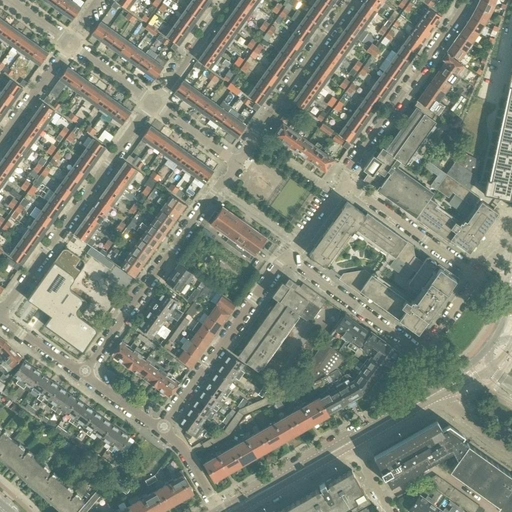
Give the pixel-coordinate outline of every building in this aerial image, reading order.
[(58,0),(53,8),(62,14),(72,1),(69,0),(58,0)] [(136,2),(132,0),(115,0),(115,1),(128,10),(132,4),(133,6),(136,2)] [(164,0),(163,2),(161,6),(165,9),(168,5),(169,6),(169,5),(170,4),(173,0),(172,0),(164,0)] [(209,0),(191,0),(191,1),(204,10),(211,1),(209,0)] [(246,0),(240,0),(236,6),(249,15),(252,10),(254,11),(257,7),(246,0)] [(295,0),(289,0),(288,3),(292,6),(296,8),(299,3),(296,0),(295,0)] [(310,0),(315,3),(312,6),(325,15),(331,6),(322,0),(310,0)] [(379,0),(365,0),(363,2),(376,11),(381,15),(385,10),(386,11),(388,7),(384,4),(384,3),(383,2),(379,0)] [(407,0),(401,0),(398,6),(402,9),(407,0)] [(479,0),(476,7),(475,8),(489,16),(494,6),(494,5),(482,0),(479,0)] [(72,1),(62,14),(72,21),(81,8),(72,1)] [(191,1),(185,9),(198,19),(204,10),(191,1)] [(363,2),(357,12),(369,21),(371,22),(373,18),(372,17),(376,11),(363,2)] [(283,8),(288,12),(292,6),(288,3),(285,6),(283,8)] [(156,8),(151,4),(147,10),(152,13),(156,8)] [(236,6),(230,15),(244,25),(246,22),(245,21),(249,15),(236,6)] [(312,6),(305,15),(318,24),(325,15),(312,6)] [(181,15),(178,19),(191,28),(198,19),(185,9),(181,7),(178,12),(181,15)] [(471,16),(471,17),(484,25),(484,24),(489,16),(475,8),(471,16)] [(297,9),(294,13),(291,18),(292,19),(292,20),(294,21),(312,33),(318,24),(305,15),(299,11),(297,9)] [(429,9),(422,17),(435,27),(441,17),(429,9)] [(390,17),(388,20),(391,23),(398,14),(394,11),(390,17)] [(357,12),(350,21),(364,31),(367,27),(365,26),(369,21),(357,12)] [(154,15),(148,24),(151,26),(157,17),(154,15)] [(230,15),(223,24),(236,33),(240,28),(241,29),(244,25),(230,15)] [(422,17),(416,26),(429,35),(435,27),(422,17)] [(471,17),(465,26),(477,35),(484,25),(471,17)] [(178,19),(172,27),(185,37),(191,28),(178,19)] [(383,25),(380,29),(385,32),(391,23),(388,20),(383,26),(383,25)] [(0,40),(2,42),(12,27),(3,21),(0,24),(0,40)] [(293,33),(305,42),(312,33),(294,21),(288,30),(293,33)] [(350,21),(344,30),(356,39),(360,33),(362,34),(364,31),(350,21)] [(91,35),(100,41),(110,28),(100,22),(91,35)] [(223,24),(217,33),(231,43),(234,40),(232,39),(236,33),(223,24)] [(152,27),(151,26),(148,31),(155,36),(157,33),(158,31),(152,27)] [(416,26),(409,36),(422,45),(429,35),(416,26)] [(461,31),(459,34),(471,43),(477,35),(465,26),(461,31)] [(7,42),(13,46),(21,34),(12,27),(2,42),(6,45),(7,42)] [(185,37),(172,27),(166,36),(178,46),(185,37)] [(100,41),(109,48),(118,35),(110,28),(100,41)] [(268,29),(266,33),(264,36),(262,39),(267,42),(270,38),(271,37),(270,36),(273,33),(268,29)] [(338,39),(352,49),(354,45),(353,44),(356,39),(344,30),(338,39)] [(217,33),(210,42),(223,51),(227,46),(228,47),(231,43),(217,33)] [(293,33),(286,42),(299,51),(305,42),(293,33)] [(16,52),(20,55),(31,40),(21,34),(13,46),(18,50),(16,52)] [(459,34),(453,42),(466,52),(471,43),(459,34)] [(109,48),(118,54),(127,41),(118,35),(109,48)] [(402,45),(415,54),(422,45),(409,36),(409,37),(403,45),(402,45)] [(338,39),(331,48),(344,57),(347,51),(349,52),(352,49),(338,39)] [(25,55),(30,59),(39,46),(31,40),(20,55),(24,57),(25,55)] [(118,54),(127,60),(136,48),(127,41),(118,54)] [(210,42),(204,51),(218,61),(221,58),(219,57),(223,51),(210,42)] [(286,42),(280,51),(293,60),(299,51),(286,42)] [(448,52),(447,54),(458,62),(460,64),(461,62),(463,59),(461,57),(466,52),(453,42),(447,51),(448,52)] [(402,45),(396,54),(409,63),(415,54),(402,45)] [(39,46),(30,59),(29,61),(32,64),(34,62),(40,66),(48,53),(39,46)] [(136,67),(145,54),(136,48),(127,60),(136,67)] [(331,48),(325,56),(338,66),(341,63),(340,62),(344,57),(331,48)] [(381,68),(385,70),(395,51),(391,49),(381,68)] [(136,67),(146,74),(155,61),(154,60),(150,57),(152,54),(147,51),(145,54),(136,67)] [(218,61),(204,51),(198,60),(210,69),(214,64),(216,65),(218,61)] [(277,55),(274,60),(286,69),(293,60),(280,51),(277,55)] [(446,62),(443,66),(457,75),(460,77),(466,69),(463,67),(463,66),(460,64),(458,62),(447,54),(445,53),(441,59),(446,62)] [(396,54),(390,63),(402,72),(409,63),(396,54)] [(157,55),(154,60),(155,61),(146,74),(154,80),(163,67),(167,62),(157,55)] [(325,56),(319,65),(331,74),(335,69),(336,70),(339,67),(338,66),(325,56)] [(228,68),(231,65),(225,59),(222,64),(228,68)] [(268,67),(267,69),(280,78),(286,69),(274,60),(270,64),(268,63),(266,66),(268,67)] [(368,60),(361,69),(366,73),(372,64),(368,60)] [(390,63),(384,72),(396,81),(402,72),(390,63)] [(319,65),(312,74),(326,84),(328,81),(327,80),(331,74),(319,65)] [(441,71),(438,75),(451,84),(453,80),(457,75),(443,66),(440,70),(441,71)] [(62,89),(65,91),(67,88),(77,74),(68,67),(50,92),(57,96),(62,89)] [(9,69),(6,73),(15,80),(19,73),(14,70),(13,71),(9,69)] [(267,69),(261,78),(274,87),(280,78),(267,69)] [(207,77),(212,80),(214,82),(217,78),(210,72),(207,77)] [(384,72),(377,81),(390,89),(396,81),(384,72)] [(485,187),(483,194),(501,198),(502,198),(510,200),(511,192),(511,189),(511,73),(510,73),(507,86),(508,86),(510,87),(508,100),(490,180),(488,179),(486,179),(485,186),(485,187)] [(86,80),(77,74),(67,88),(70,91),(71,89),(77,92),(85,80),(86,80)] [(239,77),(236,75),(236,74),(230,83),(233,85),(239,77)] [(312,74),(306,83),(318,92),(321,87),(323,88),(326,84),(312,74)] [(16,80),(20,83),(19,84),(24,87),(27,83),(23,80),(24,79),(19,75),(16,80)] [(434,79),(430,83),(444,93),(451,84),(438,75),(436,79),(434,79)] [(258,82),(255,86),(267,96),(274,87),(261,78),(258,82)] [(10,80),(3,89),(16,98),(23,89),(10,80)] [(81,98),(84,101),(95,86),(87,80),(86,80),(85,80),(77,92),(82,96),(81,98)] [(174,93),(183,100),(192,87),(183,81),(174,93)] [(377,81),(371,90),(383,99),(390,89),(377,81)] [(306,83),(299,93),(313,102),(315,99),(314,98),(318,92),(306,83)] [(428,89),(425,93),(438,102),(444,93),(430,83),(427,88),(428,89)] [(95,86),(84,101),(88,103),(89,101),(95,105),(104,93),(95,86)] [(233,86),(230,91),(237,95),(240,91),(233,86)] [(259,105),(260,105),(267,96),(255,86),(248,96),(259,105)] [(183,100),(192,106),(201,93),(192,87),(183,100)] [(3,89),(0,93),(0,100),(10,107),(16,98),(3,89)] [(459,115),(461,116),(467,100),(465,100),(469,92),(464,89),(450,110),(458,116),(459,115)] [(371,90),(364,99),(377,108),(383,99),(371,90)] [(200,113),(209,100),(213,94),(209,91),(205,97),(201,93),(192,106),(200,113)] [(102,113),(113,99),(104,93),(95,105),(100,109),(99,110),(102,113)] [(313,102),(299,93),(293,102),(305,110),(308,106),(310,107),(313,103),(312,103),(313,102)] [(421,96),(417,102),(431,111),(438,102),(425,93),(423,96),(421,96)] [(107,114),(112,118),(122,105),(113,99),(102,113),(106,116),(107,114)] [(364,99),(358,108),(370,117),(377,108),(364,99)] [(0,113),(3,116),(10,107),(0,100),(0,113)] [(200,113),(209,119),(219,106),(209,100),(200,113)] [(56,102),(53,107),(62,113),(65,109),(61,107),(60,106),(60,105),(56,102)] [(415,113),(408,124),(425,136),(435,122),(432,119),(435,115),(436,115),(431,111),(417,102),(413,107),(417,110),(415,113)] [(42,103),(35,112),(50,123),(53,118),(51,117),(55,112),(42,103)] [(116,121),(122,125),(131,112),(122,105),(112,118),(111,120),(115,123),(116,121)] [(209,119),(218,126),(228,113),(224,110),(219,106),(209,119)] [(358,108),(352,116),(364,125),(370,117),(358,108)] [(218,126),(227,132),(237,119),(233,116),(236,113),(231,109),(228,113),(218,126)] [(302,111),(301,111),(298,116),(305,121),(309,116),(302,111)] [(35,112),(29,121),(42,130),(46,125),(47,126),(50,123),(35,112)] [(239,115),(237,119),(227,132),(237,139),(246,126),(241,123),(244,119),(239,115)] [(352,116),(345,126),(358,135),(364,125),(352,116)] [(29,121),(23,130),(37,140),(40,136),(38,135),(42,130),(29,121)] [(273,135),(289,147),(300,132),(299,131),(297,134),(293,131),(295,128),(290,125),(288,127),(282,123),(279,128),(278,128),(277,130),(277,131),(273,135)] [(333,131),(322,124),(319,128),(330,135),(333,131)] [(408,124),(398,138),(415,150),(425,136),(408,124)] [(145,144),(149,147),(159,132),(150,126),(141,139),(147,142),(145,144)] [(358,135),(345,126),(339,135),(351,144),(358,135)] [(20,134),(16,139),(29,148),(33,143),(35,144),(37,140),(23,130),(20,134)] [(102,133),(98,139),(103,143),(106,146),(107,146),(109,142),(113,137),(109,135),(110,134),(104,130),(102,133)] [(66,134),(61,131),(55,139),(60,142),(66,134)] [(154,148),(159,151),(168,139),(159,132),(149,147),(153,150),(154,148)] [(289,147),(299,154),(308,141),(302,137),(304,135),(300,132),(289,147)] [(344,141),(335,135),(332,139),(341,145),(344,141)] [(398,138),(388,152),(405,164),(415,150),(398,138)] [(16,139),(10,148),(24,158),(27,154),(25,153),(29,148),(16,139)] [(93,139),(86,148),(99,157),(105,148),(105,147),(105,148),(93,139)] [(163,157),(167,160),(177,145),(168,139),(159,151),(164,155),(163,157)] [(310,162),(319,149),(321,147),(316,143),(314,146),(308,141),(299,154),(310,162)] [(172,161),(177,164),(186,151),(177,145),(167,160),(171,163),(172,161)] [(10,148),(4,157),(16,166),(20,161),(22,162),(24,158),(10,148)] [(86,148),(80,157),(92,166),(99,157),(86,148)] [(418,213),(429,198),(431,195),(394,169),(399,162),(404,165),(405,164),(388,152),(382,148),(378,153),(375,151),(363,169),(362,169),(368,173),(363,181),(368,185),(372,179),(377,183),(376,184),(380,187),(378,189),(385,194),(385,195),(386,193),(397,199),(396,200),(407,206),(406,208),(418,213)] [(319,149),(310,162),(325,173),(329,168),(329,167),(329,168),(331,166),(331,165),(334,160),(328,156),(330,153),(325,150),(323,152),(319,149)] [(185,173),(195,158),(186,151),(177,164),(183,168),(181,170),(185,173)] [(466,154),(462,152),(459,160),(457,162),(456,161),(446,174),(469,190),(474,182),(474,177),(474,175),(475,158),(466,154)] [(131,162),(136,166),(139,161),(141,159),(136,155),(133,159),(131,162)] [(4,157),(0,161),(0,167),(10,175),(11,176),(14,172),(13,171),(16,166),(4,157)] [(80,157),(73,166),(86,175),(92,166),(80,157)] [(190,173),(195,177),(204,164),(195,158),(185,173),(189,176),(190,173)] [(423,165),(436,174),(437,172),(439,174),(430,187),(435,190),(446,174),(426,160),(423,165)] [(125,162),(118,171),(133,181),(135,177),(134,176),(137,171),(125,162)] [(204,164),(195,177),(194,179),(198,182),(199,180),(204,184),(213,171),(204,164)] [(73,166),(67,175),(80,184),(86,175),(73,166)] [(0,167),(0,181),(5,185),(8,181),(6,180),(10,175),(0,167)] [(40,170),(35,167),(29,175),(36,180),(39,176),(36,174),(40,170)] [(118,171),(112,180),(125,189),(128,184),(130,185),(133,181),(118,171)] [(478,197),(469,190),(446,174),(436,189),(445,196),(448,198),(452,193),(455,194),(465,202),(472,206),(478,197)] [(67,175),(60,184),(73,193),(80,184),(67,175)] [(146,187),(144,189),(149,193),(156,181),(150,176),(143,185),(146,187)] [(112,180),(106,189),(120,199),(122,195),(121,194),(125,189),(112,180)] [(0,181),(0,188),(1,187),(3,189),(6,191),(9,187),(5,185),(0,181)] [(60,184),(54,192),(67,202),(73,193),(60,184)] [(106,189),(99,197),(112,206),(115,202),(117,203),(120,199),(106,189)] [(153,189),(151,192),(179,212),(181,209),(182,209),(184,207),(184,205),(169,193),(166,197),(162,194),(161,195),(153,189)] [(21,196),(17,194),(12,190),(9,193),(18,200),(21,196)] [(54,192),(48,202),(61,210),(67,202),(54,192)] [(163,206),(160,210),(174,219),(175,218),(176,218),(178,216),(177,214),(179,212),(151,192),(149,195),(157,201),(163,206)] [(449,202),(460,209),(465,202),(455,194),(449,202)] [(99,197),(93,206),(107,217),(109,214),(108,212),(112,206),(99,197)] [(25,207),(26,208),(30,203),(23,198),(17,207),(22,210),(24,207),(25,207)] [(423,223),(434,207),(437,204),(429,198),(418,213),(415,218),(420,221),(421,219),(424,221),(423,223)] [(141,207),(149,212),(169,226),(171,224),(172,224),(174,221),(174,220),(174,219),(160,210),(158,213),(147,205),(149,202),(146,200),(141,207)] [(475,209),(473,212),(490,223),(494,218),(492,217),(495,213),(497,214),(497,213),(493,210),(481,201),(475,209)] [(15,205),(10,202),(4,211),(8,214),(15,205)] [(48,202),(41,211),(54,219),(61,210),(48,202)] [(134,204),(131,207),(136,210),(139,205),(135,202),(134,204)] [(357,228),(361,231),(372,216),(367,213),(365,215),(347,202),(340,210),(342,212),(340,215),(338,214),(337,215),(339,216),(335,221),(334,220),(333,221),(350,232),(352,234),(353,231),(354,231),(355,229),(356,229),(357,228)] [(93,206),(87,215),(99,224),(103,219),(104,221),(107,217),(93,206)] [(17,207),(11,216),(15,219),(22,210),(17,207)] [(266,238),(253,229),(222,207),(218,213),(215,210),(207,221),(229,238),(226,242),(248,258),(251,253),(254,255),(266,238)] [(427,226),(435,232),(447,216),(434,207),(423,223),(424,224),(425,222),(429,224),(427,226)] [(41,211),(35,220),(48,229),(54,219),(41,211)] [(154,220),(151,224),(164,233),(166,232),(167,230),(167,229),(169,226),(149,212),(147,215),(154,220)] [(461,223),(460,225),(448,241),(449,242),(450,240),(469,253),(475,244),(474,243),(477,239),(478,240),(479,239),(477,238),(480,233),(482,235),(490,223),(473,212),(466,222),(464,221),(462,223),(461,223)] [(87,215),(80,224),(95,234),(97,231),(95,230),(99,224),(87,215)] [(15,219),(11,216),(7,221),(12,224),(15,219)] [(360,233),(368,239),(380,222),(372,216),(361,231),(360,233)] [(448,241),(460,225),(447,216),(435,232),(444,238),(445,236),(449,239),(448,241)] [(118,225),(117,224),(112,221),(110,219),(108,223),(110,224),(114,227),(116,228),(116,229),(120,232),(123,228),(118,225)] [(35,220),(29,229),(41,238),(48,229),(35,220)] [(341,243),(350,232),(333,221),(325,232),(341,243)] [(377,244),(378,243),(389,228),(380,222),(368,239),(377,244)] [(141,223),(139,226),(159,241),(160,238),(162,238),(164,235),(163,234),(164,233),(151,224),(148,228),(141,223)] [(95,234),(80,224),(73,234),(86,243),(90,237),(91,239),(95,234)] [(140,238),(153,248),(154,247),(155,247),(157,244),(157,243),(159,241),(139,226),(137,230),(143,234),(140,238)] [(120,235),(121,235),(124,238),(129,230),(126,228),(120,235)] [(408,266),(416,272),(423,263),(415,257),(413,245),(389,228),(378,243),(382,246),(381,247),(407,267),(408,266)] [(29,229),(22,237),(35,246),(41,238),(29,229)] [(333,255),(341,243),(325,232),(322,236),(324,238),(321,241),(319,240),(319,241),(320,242),(319,244),(333,255)] [(22,237),(16,246),(28,255),(35,246),(22,237)] [(131,237),(129,241),(148,255),(150,252),(152,252),(153,250),(153,248),(140,238),(138,242),(131,237)] [(130,253),(143,262),(144,261),(145,261),(147,259),(147,257),(148,255),(129,241),(128,241),(126,244),(127,244),(133,248),(130,253)] [(325,266),(333,255),(319,244),(317,247),(315,246),(309,255),(325,266)] [(28,255),(16,246),(9,256),(21,264),(22,265),(28,255)] [(90,246),(86,252),(110,270),(115,264),(90,246)] [(138,269),(115,253),(110,249),(108,253),(116,259),(122,263),(119,267),(133,277),(134,275),(135,275),(137,273),(136,271),(138,269)] [(117,249),(115,253),(138,269),(140,267),(141,266),(143,264),(143,262),(130,253),(127,256),(117,249)] [(91,336),(93,333),(94,332),(94,331),(94,330),(94,329),(94,328),(93,327),(79,317),(86,308),(86,307),(87,306),(87,305),(87,304),(86,303),(86,302),(85,301),(68,289),(83,267),(84,266),(84,265),(84,264),(84,263),(84,262),(83,261),(82,260),(70,251),(69,251),(68,250),(67,250),(66,250),(65,251),(64,251),(63,252),(63,253),(60,257),(59,257),(55,263),(54,262),(45,275),(47,277),(39,288),(37,287),(27,300),(51,317),(45,325),(82,352),(93,337),(91,336)] [(396,293),(384,309),(394,316),(395,314),(399,317),(398,319),(417,333),(424,324),(422,323),(425,319),(427,320),(437,306),(438,307),(442,307),(459,282),(459,279),(439,264),(436,265),(435,262),(429,258),(425,264),(423,263),(416,272),(408,283),(408,287),(420,295),(415,302),(412,301),(411,301),(410,303),(396,293)] [(174,268),(170,272),(186,283),(193,274),(177,263),(178,264),(176,268),(174,268)] [(377,304),(384,309),(396,293),(365,270),(343,274),(340,277),(338,279),(366,299),(368,297),(373,301),(374,299),(379,302),(377,304)] [(186,283),(170,272),(167,277),(168,278),(165,282),(179,292),(186,283)] [(272,296),(278,300),(280,302),(240,358),(267,378),(271,372),(262,365),(298,315),(310,323),(326,300),(302,283),(300,287),(288,278),(284,284),(282,282),(272,296)] [(199,285),(204,289),(207,284),(202,281),(199,285)] [(212,288),(207,284),(204,289),(200,295),(204,297),(208,292),(209,291),(210,292),(211,292),(213,289),(212,288)] [(195,289),(188,299),(187,300),(190,303),(198,292),(195,289)] [(164,292),(157,301),(180,317),(182,313),(174,307),(178,302),(164,292)] [(484,294),(479,305),(484,307),(489,296),(484,294)] [(215,304),(217,305),(229,314),(236,305),(222,295),(215,304)] [(157,301),(151,309),(165,319),(168,315),(177,321),(180,317),(157,301)] [(194,301),(192,305),(186,313),(192,317),(200,306),(194,301)] [(217,305),(202,325),(215,334),(229,314),(217,305)] [(151,309),(145,318),(167,334),(170,330),(161,324),(165,319),(151,309)] [(319,379),(328,374),(335,370),(337,368),(344,358),(326,345),(332,337),(336,333),(341,336),(353,319),(348,316),(347,317),(344,315),(303,372),(306,378),(310,384),(313,382),(319,379)] [(167,334),(145,318),(138,328),(152,338),(156,332),(164,338),(167,334)] [(184,318),(181,323),(184,325),(186,326),(189,321),(184,318)] [(358,323),(353,319),(341,336),(346,340),(338,351),(341,354),(346,347),(360,327),(358,324),(358,323)] [(192,330),(196,333),(209,342),(215,334),(202,325),(198,322),(192,330)] [(181,323),(175,331),(178,333),(184,325),(181,323)] [(361,325),(360,327),(346,347),(349,349),(352,344),(358,348),(369,333),(369,331),(365,328),(364,329),(361,327),(362,326),(361,325)] [(178,333),(175,331),(169,339),(173,341),(178,333)] [(369,333),(358,348),(362,352),(370,357),(371,357),(385,367),(386,368),(398,352),(370,332),(369,333)] [(186,339),(190,342),(203,351),(209,342),(196,333),(194,337),(190,334),(186,339)] [(184,350),(197,359),(203,351),(190,342),(186,339),(180,347),(184,350)] [(147,349),(149,346),(152,343),(147,340),(145,343),(143,346),(147,349)] [(5,341),(4,341),(0,345),(0,361),(1,362),(14,350),(5,341)] [(111,356),(119,362),(128,349),(130,347),(127,345),(121,341),(111,356)] [(119,362),(128,368),(138,353),(140,350),(136,347),(134,350),(133,352),(128,349),(119,362)] [(21,358),(14,350),(1,362),(9,370),(14,366),(21,358)] [(197,359),(184,350),(178,359),(191,368),(197,359)] [(162,356),(170,362),(173,358),(164,352),(162,356)] [(128,368),(136,374),(147,359),(142,356),(138,353),(128,368)] [(230,354),(223,363),(241,376),(244,373),(240,370),(244,364),(230,354)] [(383,370),(385,367),(371,357),(370,357),(364,366),(380,377),(384,372),(383,370)] [(170,362),(178,368),(181,364),(173,358),(170,362)] [(136,374),(144,380),(155,365),(152,363),(147,359),(136,374)] [(15,383),(19,386),(32,368),(23,361),(19,368),(13,375),(18,379),(15,383)] [(223,363),(217,372),(231,382),(234,378),(238,380),(241,376),(223,363)] [(181,364),(178,368),(186,374),(189,370),(181,364)] [(144,380),(153,386),(163,371),(155,365),(144,380)] [(358,374),(373,385),(375,381),(377,381),(380,377),(364,366),(358,374)] [(26,385),(31,389),(41,375),(32,368),(19,386),(23,389),(26,385)] [(335,370),(328,374),(329,376),(331,375),(335,382),(333,383),(335,386),(346,405),(346,404),(354,399),(339,373),(337,370),(335,370)] [(153,386),(161,392),(170,379),(172,377),(171,377),(173,375),(168,372),(167,374),(163,371),(153,386)] [(239,410),(237,413),(223,431),(201,444),(204,448),(208,447),(227,436),(243,415),(287,396),(302,384),(306,378),(303,372),(298,379),(284,390),(250,405),(246,407),(239,410)] [(217,372),(210,381),(228,394),(231,390),(227,387),(231,382),(217,372)] [(341,372),(339,373),(354,399),(357,397),(358,399),(363,395),(363,394),(355,379),(346,374),(344,375),(341,372)] [(355,379),(363,394),(368,391),(373,385),(358,374),(355,379)] [(37,398),(37,399),(50,381),(41,375),(31,389),(39,394),(37,398)] [(170,379),(161,392),(169,398),(180,383),(176,380),(175,382),(170,379)] [(320,381),(319,379),(313,382),(310,384),(315,391),(323,386),(322,385),(320,381)] [(44,398),(49,401),(59,387),(50,381),(37,399),(41,402),(44,398)] [(210,381),(204,390),(218,400),(222,395),(226,398),(228,394),(210,381)] [(301,386),(304,392),(311,389),(307,383),(301,386)] [(264,386),(261,390),(265,393),(268,395),(271,393),(267,390),(268,389),(264,386)] [(335,386),(326,391),(337,409),(339,408),(340,409),(346,405),(335,386)] [(51,408),(55,411),(67,393),(59,387),(49,401),(53,404),(51,408)] [(3,392),(11,398),(14,394),(5,388),(3,392)] [(204,390),(198,399),(216,412),(218,408),(214,405),(218,400),(204,390)] [(265,393),(261,390),(259,394),(253,397),(254,401),(263,397),(265,393)] [(318,398),(328,416),(335,412),(334,410),(337,409),(326,391),(317,396),(318,398)] [(61,410),(66,414),(76,400),(67,393),(55,411),(58,414),(61,410)] [(318,398),(302,407),(312,425),(328,416),(318,398)] [(198,399),(192,408),(205,418),(206,417),(210,420),(216,412),(198,399)] [(68,421),(72,424),(85,406),(76,400),(66,414),(71,417),(68,421)] [(233,410),(237,413),(239,410),(246,407),(240,403),(237,407),(236,406),(233,410)] [(14,405),(12,406),(10,409),(16,413),(20,409),(14,405)] [(79,423),(84,426),(94,412),(85,406),(72,424),(76,427),(79,423)] [(302,407),(288,415),(298,433),(312,425),(302,407)] [(192,408),(185,416),(199,426),(205,418),(192,408)] [(86,434),(90,436),(102,418),(94,412),(84,426),(88,430),(86,434)] [(288,415),(274,423),(284,441),(298,433),(288,415)] [(199,426),(185,416),(179,425),(193,435),(196,430),(200,433),(203,429),(199,426)] [(96,435),(101,439),(111,425),(102,418),(90,436),(94,439),(96,435)] [(453,450),(459,455),(467,444),(468,443),(467,443),(466,443),(461,440),(464,437),(448,425),(441,429),(437,421),(373,457),(381,471),(380,472),(384,478),(385,477),(390,486),(391,486),(453,450)] [(274,423),(260,431),(270,449),(284,441),(274,423)] [(103,446),(107,449),(120,431),(111,425),(101,439),(106,442),(103,446)] [(62,439),(64,435),(66,432),(62,429),(61,431),(56,428),(53,432),(62,439)] [(0,454),(13,440),(3,431),(0,433),(0,454)] [(120,431),(107,449),(111,452),(114,448),(122,454),(124,450),(122,448),(126,443),(129,438),(120,431)] [(260,431),(246,439),(256,457),(270,449),(260,431)] [(6,459),(13,465),(22,454),(21,453),(24,450),(15,442),(20,436),(18,434),(13,440),(0,454),(0,456),(4,461),(6,459)] [(72,442),(81,448),(84,444),(75,438),(72,442)] [(246,439),(232,447),(242,465),(256,457),(246,439)] [(504,509),(508,511),(511,511),(511,476),(468,445),(467,444),(459,455),(449,470),(477,490),(498,505),(497,506),(503,510),(504,509)] [(232,447),(218,455),(228,473),(242,465),(232,447)] [(18,472),(24,477),(37,461),(26,452),(23,454),(22,454),(13,465),(19,471),(18,472)] [(228,473),(218,455),(204,463),(214,481),(228,473)] [(115,466),(112,464),(106,460),(103,464),(112,470),(115,466)] [(31,481),(38,487),(48,476),(47,475),(49,471),(40,464),(37,461),(24,477),(30,483),(31,481)] [(354,511),(370,503),(365,494),(363,491),(360,485),(360,484),(359,484),(352,471),(351,470),(350,470),(350,471),(332,481),(331,479),(319,486),(320,489),(318,490),(318,489),(317,489),(277,511),(274,511),(272,511),(354,511)] [(180,471),(175,474),(177,476),(178,478),(169,483),(179,500),(193,493),(180,471)] [(43,494),(49,499),(63,484),(51,474),(48,476),(38,487),(44,493),(43,494)] [(78,511),(86,511),(111,483),(126,494),(129,489),(110,475),(78,511)] [(425,481),(426,481),(448,497),(454,488),(435,475),(425,481)] [(169,483),(156,490),(166,508),(179,500),(169,483)] [(57,504),(61,507),(70,496),(70,495),(72,492),(63,484),(49,499),(56,505),(57,504)] [(424,488),(433,495),(436,491),(427,485),(424,488)] [(146,493),(142,496),(151,511),(159,511),(166,508),(156,490),(147,496),(146,493)] [(421,511),(434,511),(437,509),(432,505),(440,494),(436,491),(433,495),(430,498),(431,499),(421,511)] [(70,496),(61,507),(65,510),(63,511),(75,511),(84,502),(75,494),(71,497),(70,496)] [(128,502),(130,505),(133,511),(151,511),(142,496),(139,497),(138,496),(128,502)] [(409,510),(411,511),(421,511),(431,499),(430,498),(427,496),(424,500),(419,496),(409,510)]
